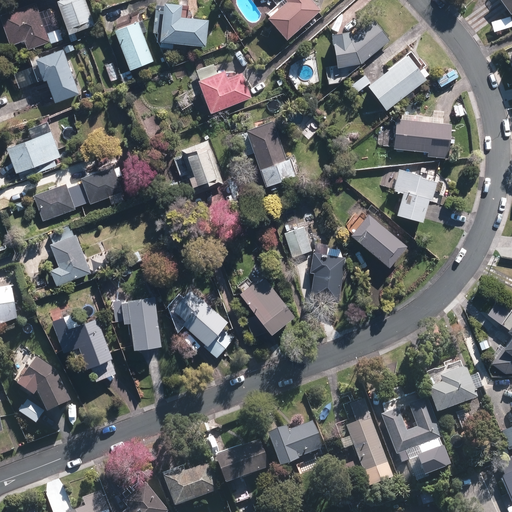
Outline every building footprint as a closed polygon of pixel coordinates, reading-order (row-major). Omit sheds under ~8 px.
[(85,0),(62,0),(61,1),(71,30),(94,23),(85,0)] [(320,9),(311,0),(291,0),(272,16),(289,36),(320,9)] [(47,40),(36,5),(6,15),(14,39),(29,34),(32,45),(47,40)] [(181,7),(169,5),(164,38),(206,43),(209,20),(180,16),(181,7)] [(492,22),(495,32),(511,26),(511,16),(492,22)] [(374,22),(354,39),(336,42),(340,64),(362,61),(388,39),(374,22)] [(139,23),(120,30),(133,66),(152,59),(139,23)] [(60,28),(48,32),(51,42),(52,44),(64,40),(60,28)] [(78,91),(64,52),(44,59),(58,98),(78,91)] [(411,59),(372,89),(385,106),(425,76),(411,59)] [(114,61),(105,64),(110,81),(119,78),(114,61)] [(131,68),(121,72),(126,84),(136,80),(131,68)] [(225,71),(202,80),(213,109),(250,96),(241,74),(228,79),(225,71)] [(357,92),(368,84),(372,81),(366,73),(351,85),(357,92)] [(463,103),(452,106),(455,118),(466,115),(463,103)] [(450,126),(398,120),(395,146),(430,150),(429,154),(447,156),(450,126)] [(272,122),(251,129),(269,183),(294,175),(289,160),(286,162),(272,122)] [(52,134),(12,149),(19,168),(59,154),(52,134)] [(219,180),(206,142),(183,149),(196,188),(219,180)] [(114,169),(86,178),(93,199),(121,190),(114,169)] [(396,187),(406,190),(400,212),(423,219),(429,197),(432,197),(436,182),(401,172),(396,187)] [(243,174),(228,179),(236,201),(251,195),(243,174)] [(67,187),(39,196),(45,217),(73,208),(67,187)] [(313,209),(302,212),(306,224),(316,221),(313,209)] [(405,244),(370,215),(355,233),(390,262),(405,244)] [(312,249),(305,227),(287,232),(294,254),(312,249)] [(89,271),(77,235),(55,242),(63,266),(55,269),(59,281),(89,271)] [(338,299),(345,258),(315,254),(313,270),(317,270),(313,295),(338,299)] [(247,295),(262,314),(250,318),(255,333),(272,327),(273,329),(293,314),(266,280),(247,295)] [(12,290),(0,292),(0,320),(17,318),(12,290)] [(225,320),(192,291),(175,311),(208,340),(225,320)] [(160,341),(154,298),(133,301),(139,344),(160,341)] [(111,357),(97,319),(70,329),(66,318),(56,321),(67,349),(81,343),(90,365),(92,364),(97,378),(115,371),(110,357),(111,357)] [(511,327),(511,329),(511,340),(497,361),(508,369),(511,368),(511,327)] [(71,400),(59,375),(52,368),(38,360),(23,384),(36,392),(40,387),(50,410),(71,400)] [(445,382),(431,387),(439,410),(476,396),(465,367),(443,375),(445,382)] [(29,399),(21,411),(37,422),(45,411),(29,399)] [(398,410),(384,415),(398,452),(438,437),(424,400),(411,405),(419,428),(407,432),(398,410)] [(360,423),(350,427),(371,484),(391,476),(363,403),(354,406),(360,423)] [(287,428),(272,433),(284,464),(298,458),(297,454),(320,445),(312,424),(289,432),(287,428)] [(260,442),(220,457),(228,479),(268,464),(260,442)] [(442,448),(421,455),(428,471),(448,464),(442,448)] [(312,459),(296,464),(299,475),(315,471),(312,459)] [(185,471),(168,477),(178,504),(219,488),(210,464),(186,473),(185,471)] [(163,511),(165,511),(147,487),(128,502),(133,509),(129,511),(163,511)] [(91,507),(76,511),(108,511),(101,495),(88,500),(91,507)]
